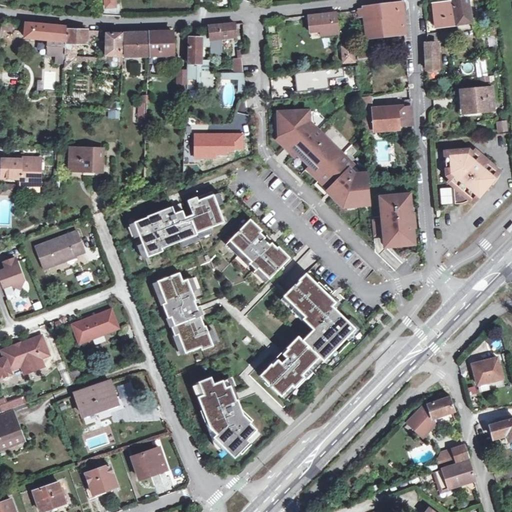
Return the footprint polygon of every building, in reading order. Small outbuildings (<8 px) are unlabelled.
[(116,0),(94,0),(95,14),(123,16),(122,1),(117,1),(116,0)] [(433,0),(438,28),(457,26),(452,0),(433,0)] [(452,0),(457,26),(472,23),(468,0),(452,0)] [(386,37),(406,35),(403,3),(383,5),(386,37)] [(364,9),(367,39),(386,37),(383,5),(364,8),(364,9)] [(321,37),(340,35),(337,13),(308,16),(309,32),(320,31),(321,37)] [(487,20),(479,22),(482,38),(490,36),(487,20)] [(66,54),(67,26),(27,21),(25,37),(49,39),(49,53),(66,54)] [(237,35),(235,23),(209,25),(211,37),(211,39),(237,35)] [(209,25),(189,27),(188,85),(198,84),(198,93),(214,92),(213,82),(208,78),(208,76),(211,76),(211,52),(207,52),(207,54),(202,54),(202,38),(211,37),(209,25)] [(108,31),(67,29),(66,54),(66,67),(72,67),(72,62),(109,63),(115,66),(120,60),(119,55),(121,55),(122,33),(108,32),(108,31)] [(174,31),(148,32),(149,55),(175,54),(174,31)] [(148,32),(125,33),(124,56),(149,55),(148,32)] [(279,34),(270,35),(270,50),(280,49),(279,34)] [(439,60),(438,43),(426,44),(427,60),(439,60)] [(353,46),(342,47),(344,63),(355,62),(353,46)] [(243,71),(240,50),(232,50),(234,72),(243,71)] [(439,70),(439,60),(427,60),(427,70),(439,70)] [(186,66),(179,66),(178,78),(186,78),(186,66)] [(234,72),(220,74),(221,80),(236,78),(237,90),(245,89),(243,71),(234,72)] [(493,87),(462,90),(464,112),(495,109),(493,87)] [(372,97),(360,99),(364,134),(375,133),(373,115),(391,113),(391,109),(373,112),(372,97)] [(391,113),(373,115),(375,133),(400,130),(400,128),(399,123),(413,121),(412,107),(391,109),(391,113)] [(309,110),(273,111),(274,140),(286,152),(326,190),(324,192),(342,210),(371,207),(368,174),(358,175),(351,168),(354,166),(309,121),(309,110)] [(497,133),(508,131),(506,120),(495,122),(497,133)] [(244,132),(193,132),(193,160),(218,160),(218,155),(234,155),(234,149),(244,149),(244,132)] [(103,148),(72,148),(71,170),(102,170),(103,148)] [(473,149),(445,153),(447,175),(453,179),(454,184),(456,204),(459,204),(463,204),(468,203),(470,201),(473,197),(478,200),(501,171),(473,149)] [(28,161),(2,161),(2,179),(21,180),(21,186),(33,186),(33,182),(41,182),(41,159),(28,159),(28,161)] [(439,189),(440,205),(452,204),(451,188),(439,189)] [(411,193),(380,196),(383,219),(372,220),(373,235),(384,234),(385,247),(417,244),(411,193)] [(149,217),(135,223),(149,257),(163,251),(162,248),(198,234),(198,233),(225,222),(214,194),(199,200),(197,197),(188,201),(193,214),(189,216),(186,217),(180,204),(149,216),(149,217)] [(251,219),(231,240),(252,262),(251,263),(257,270),(259,268),(270,279),(291,258),(279,246),(277,249),(272,244),(271,245),(264,239),(266,237),(261,232),(263,231),(251,219)] [(76,232),(36,247),(44,265),(52,262),(53,265),(76,257),(76,255),(85,252),(76,232)] [(271,239),(267,236),(266,237),(264,239),(271,245),(272,244),(274,242),(271,239)] [(4,272),(0,273),(0,282),(3,290),(10,287),(19,291),(23,282),(14,260),(2,265),(4,272)] [(179,273),(158,282),(167,303),(163,305),(168,318),(172,317),(175,326),(172,327),(176,336),(179,334),(186,353),(201,347),(203,349),(214,345),(206,326),(204,326),(200,316),(197,307),(194,301),(195,300),(187,280),(182,281),(179,273)] [(329,295),(307,273),(300,280),(301,281),(298,285),(296,284),(285,296),(306,317),(304,319),(315,329),(304,341),(299,336),(288,348),(290,349),(284,354),(288,358),(286,360),(283,363),(290,370),(285,376),(277,369),(272,364),(261,376),(283,396),(293,385),(296,387),(306,377),(303,374),(321,356),(325,361),(336,349),(347,338),(356,328),(335,308),(333,306),(326,299),(329,295)] [(337,302),(329,295),(326,299),(333,306),(337,302)] [(84,325),(74,329),(80,344),(118,329),(112,310),(82,322),(84,325)] [(360,332),(356,328),(347,338),(350,342),(360,332)] [(42,337),(3,352),(5,359),(0,360),(0,379),(11,375),(9,371),(22,366),(26,374),(42,368),(39,360),(49,356),(42,337)] [(303,374),(306,377),(307,378),(325,361),(329,365),(340,353),(336,349),(325,361),(321,356),(303,374)] [(490,364),(475,369),(479,386),(504,380),(499,359),(490,362),(490,364)] [(290,370),(283,363),(277,369),(285,376),(290,370)] [(212,377),(200,382),(205,395),(200,397),(210,422),(212,428),(218,434),(215,437),(227,448),(236,458),(251,442),(248,440),(258,430),(251,423),(252,422),(244,414),(239,400),(237,400),(232,402),(230,396),(235,394),(229,378),(215,384),(212,377)] [(111,381),(75,394),(82,416),(118,404),(111,381)] [(200,382),(195,384),(200,397),(205,395),(200,382)] [(293,385),(283,396),(286,400),(297,388),(296,387),(293,385)] [(477,385),(468,387),(470,395),(479,394),(477,385)] [(427,405),(432,419),(454,412),(450,397),(427,405)] [(12,412),(0,416),(0,450),(8,447),(7,444),(23,438),(17,421),(15,422),(12,412)] [(495,439),(508,436),(510,443),(511,442),(511,421),(492,427),(495,439)] [(212,428),(210,422),(206,423),(216,446),(222,453),(227,448),(215,437),(218,434),(212,428)] [(262,434),(258,430),(248,440),(251,442),(253,444),(262,434)] [(24,441),(23,438),(7,444),(8,447),(24,441)] [(452,449),(454,457),(456,463),(469,459),(464,445),(452,449)] [(159,448),(132,458),(140,480),(167,471),(159,448)] [(456,463),(454,457),(445,459),(447,466),(456,463)] [(435,473),(441,492),(476,481),(470,462),(435,473)] [(109,465),(85,473),(90,488),(85,490),(89,500),(106,494),(105,491),(117,487),(109,465)] [(59,483),(34,491),(41,511),(66,504),(59,483)] [(15,511),(11,500),(0,503),(0,511),(15,511)]
